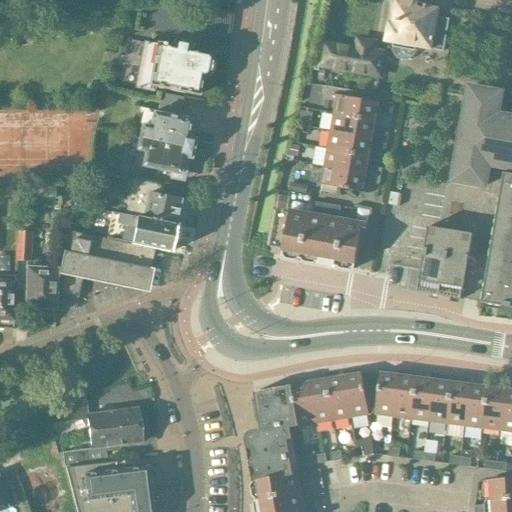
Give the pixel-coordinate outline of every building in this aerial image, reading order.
[(389,24),(386,42),(395,43),(393,54),(397,60),(408,62),(415,58),(417,47),(432,50),(444,52),(449,21),(437,19),(438,10),(427,8),(428,5),(398,0),(394,25),(389,24)] [(356,49),(324,44),(320,66),(380,77),(384,56),(373,54),(373,53),(374,44),(358,41),(356,49)] [(144,45),(135,90),(152,93),(153,89),(196,97),(199,81),(206,77),(206,74),(211,75),(213,64),(209,63),(209,61),(205,55),(185,52),(186,45),(172,42),(171,49),(155,46),(155,47),(144,45)] [(511,117),(498,115),(502,94),(470,88),(453,181),(485,187),(489,165),(511,169),(511,117)] [(138,139),(191,150),(193,140),(185,138),(188,122),(178,120),(182,100),(160,96),(156,116),(151,115),(148,130),(140,128),(138,139)] [(337,96),(334,114),(375,121),(378,103),(337,96)] [(394,106),(383,104),(382,113),(392,114),(394,106)] [(334,114),(331,132),(372,139),(375,121),(334,114)] [(291,130),(290,138),(298,140),(300,132),(291,130)] [(377,140),(388,142),(389,133),(378,131),(377,140)] [(368,157),(372,139),(331,132),(328,150),(368,157)] [(189,161),(191,150),(138,139),(135,152),(144,154),(141,169),(178,176),(181,159),(189,161)] [(386,150),(388,142),(377,140),(375,148),(386,150)] [(300,148),(292,146),(289,156),(297,158),(300,148)] [(365,175),(368,157),(328,150),(325,167),(365,175)] [(362,193),(365,175),(325,167),(321,186),(362,193)] [(370,175),(381,177),(383,169),(372,167),(370,175)] [(497,221),(511,223),(511,175),(505,174),(497,221)] [(380,186),(381,177),(370,175),(369,184),(380,186)] [(132,181),(125,216),(174,226),(181,191),(132,181)] [(291,184),(289,193),(307,196),(308,187),(291,184)] [(391,193),(388,205),(399,207),(401,195),(391,193)] [(279,196),(277,209),(287,210),(289,198),(279,196)] [(282,256),(318,263),(328,205),(316,203),(313,215),(319,216),(318,221),(289,216),(282,256)] [(328,205),(318,263),(354,269),(361,229),(333,224),(333,219),(339,220),(341,207),(328,205)] [(131,246),(152,249),(170,253),(175,227),(174,226),(125,216),(117,215),(116,225),(134,228),(131,246)] [(511,223),(497,221),(489,261),(511,265),(511,223)] [(462,299),(470,256),(473,235),(428,227),(423,257),(417,293),(462,301),(462,299)] [(16,232),(15,262),(31,263),(32,233),(16,232)] [(143,290),(152,249),(131,246),(71,233),(58,295),(76,298),(80,277),(143,290)] [(470,256),(462,299),(482,302),(489,259),(470,256)] [(511,309),(511,265),(489,261),(482,304),(511,309)] [(54,309),(55,269),(25,268),(23,308),(37,308),(39,311),(41,312),(43,313),(45,313),(47,313),(50,311),(52,309),(54,309)] [(12,321),(14,277),(0,276),(0,324),(3,326),(10,322),(11,321),(12,321)] [(351,376),(254,393),(260,429),(261,434),(298,428),(351,419),(371,415),(376,416),(502,432),(500,445),(511,446),(511,390),(383,374),(381,374),(368,374),(362,375),(351,376)] [(139,428),(136,409),(89,415),(86,415),(87,423),(90,449),(141,441),(140,439),(144,439),(143,428),(139,428)] [(317,511),(315,496),(302,498),(303,504),(299,505),(294,477),(299,476),(295,456),(291,457),(287,438),(275,440),(275,442),(246,447),(257,511),(317,511)] [(426,442),(424,454),(436,455),(437,444),(426,442)] [(401,451),(390,449),(388,457),(399,459),(401,451)] [(87,464),(85,450),(62,453),(63,468),(64,468),(87,465),(87,464)] [(342,452),(331,454),(333,463),(343,461),(342,452)] [(424,454),(415,453),(414,461),(435,463),(436,455),(424,454)] [(326,455),(303,459),(305,468),(327,464),(326,455)] [(471,460),(451,457),(450,465),(470,468),(471,460)] [(152,511),(151,501),(147,467),(146,463),(127,466),(124,466),(123,460),(106,462),(87,465),(64,468),(75,511),(152,511)] [(508,465),(487,462),(486,470),(507,473),(508,465)] [(0,507),(16,503),(11,487),(7,488),(2,474),(0,474),(0,507)] [(476,511),(511,511),(511,479),(492,481),(494,511),(490,511),(490,506),(476,507),(476,511)]
